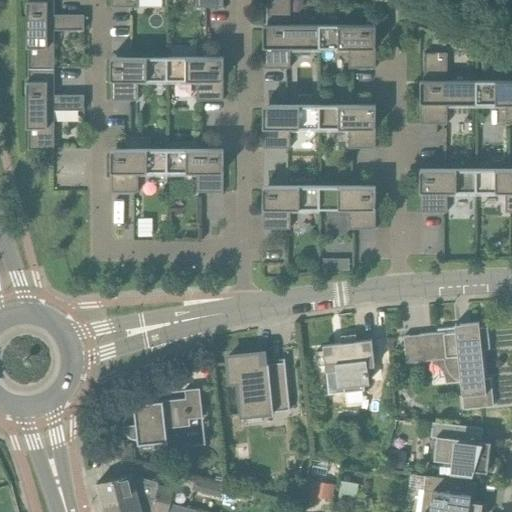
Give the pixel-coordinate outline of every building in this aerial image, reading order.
[(54,31),(84,31),(84,16),(54,16),(54,0),(28,0),(28,2),(27,2),(27,49),(28,49),(28,70),(54,70),(54,31)] [(137,0),(111,0),(111,8),(138,8),(137,0)] [(223,8),(223,0),(196,0),(196,8),(223,8)] [(290,48),(319,48),(319,26),(290,26),(290,0),(267,0),(268,26),(263,26),(263,48),(263,69),(290,69),(290,48)] [(375,69),(376,48),(376,26),(319,26),(319,48),(349,49),(349,69),(375,69)] [(447,104),(476,104),(476,81),(447,81),(447,53),(425,54),(425,81),(420,81),(420,104),(420,125),(447,125),(447,104)] [(138,81),(165,81),(165,58),(111,58),(111,81),(111,101),(138,101),(138,81)] [(223,101),(223,81),(224,81),(224,58),(165,58),(165,81),(197,81),(197,101),(223,101)] [(54,111),(84,111),(84,96),(54,96),(54,70),(28,70),(28,82),(27,82),(27,129),(28,129),(28,151),(54,151),(54,111)] [(511,124),(511,81),(476,81),(476,104),(506,104),(506,125),(511,124)] [(290,128),(319,129),(319,106),(263,106),(263,129),(263,149),(290,149),(290,128)] [(375,149),(375,129),(376,129),(376,106),(319,106),(319,129),(349,128),(349,149),(375,149)] [(151,150),(150,139),(130,139),(129,150),(151,150)] [(138,173),(167,173),(167,150),(151,150),(129,150),(111,150),(111,173),(111,193),(138,193),(138,173)] [(223,193),(223,173),(224,173),(224,150),(167,150),(167,173),(197,173),(197,193),(223,193)] [(511,213),(511,169),(477,170),(477,192),(506,192),(506,213),(511,213)] [(447,192),(477,192),(477,170),(420,170),(420,193),(420,213),(447,213),(447,192)] [(290,209),(320,209),(320,186),(263,186),(263,209),(263,230),(290,230),(290,209)] [(375,230),(375,209),(376,209),(376,186),(320,186),(320,209),(349,209),(349,230),(375,230)] [(494,407),(491,379),(486,380),(482,350),(490,350),(488,328),(480,329),(479,323),(461,325),(455,325),(456,328),(439,330),(440,333),(404,337),(407,364),(434,361),(433,356),(443,354),(443,358),(444,363),(445,365),(446,369),(447,373),(448,375),(451,378),(453,382),(456,411),(494,407)] [(356,335),(342,336),(343,349),(317,352),(319,367),(326,366),(326,373),(337,371),(339,387),(344,386),(345,394),(365,391),(364,384),(370,383),(368,368),(375,367),(372,340),(357,342),(356,335)] [(243,416),(252,415),(291,411),(286,363),(260,366),(259,354),(229,357),(231,381),(240,381),(243,416)] [(127,435),(128,436),(130,437),(133,438),(135,439),(138,440),(138,445),(168,442),(166,429),(190,427),(190,420),(203,419),(200,389),(185,390),(186,399),(134,404),(135,411),(134,411),(131,412),(129,413),(128,415),(126,417),(125,419),(124,421),(123,423),(123,424),(123,427),(123,428),(124,430),(125,432),(126,433),(127,435)] [(488,473),(491,449),(481,447),(483,428),(433,422),(431,438),(437,438),(434,460),(474,465),(473,471),(488,473)] [(330,511),(339,466),(313,461),(303,511),(330,511)] [(205,511),(206,506),(192,502),(192,498),(174,493),(175,490),(158,485),(158,488),(136,484),(133,473),(98,483),(104,508),(139,499),(198,511),(205,511)] [(482,511),(483,503),(471,502),(473,483),(426,477),(421,511),(482,511)] [(105,511),(143,511),(151,511),(198,511),(139,499),(104,508),(105,511)]
